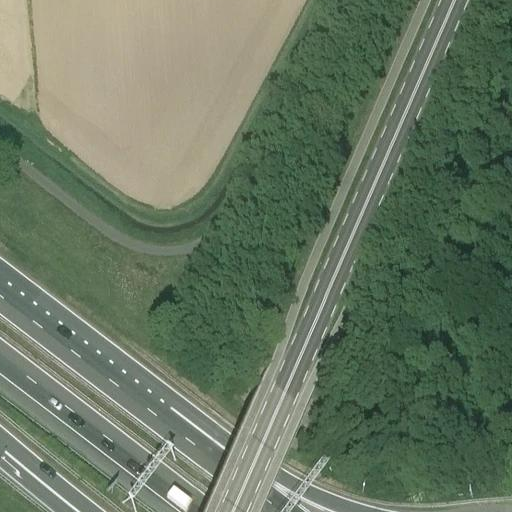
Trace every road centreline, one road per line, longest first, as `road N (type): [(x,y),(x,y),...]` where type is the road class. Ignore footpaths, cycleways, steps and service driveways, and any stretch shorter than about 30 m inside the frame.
road 1 (primary): [(232,511),(455,0)]
road 2 (motorway): [(227,472),(0,297)]
road 3 (motorway): [(0,357),(200,511)]
road 4 (motorway): [(359,511),(227,472)]
road 5 (motorway): [(0,436),(93,511)]
